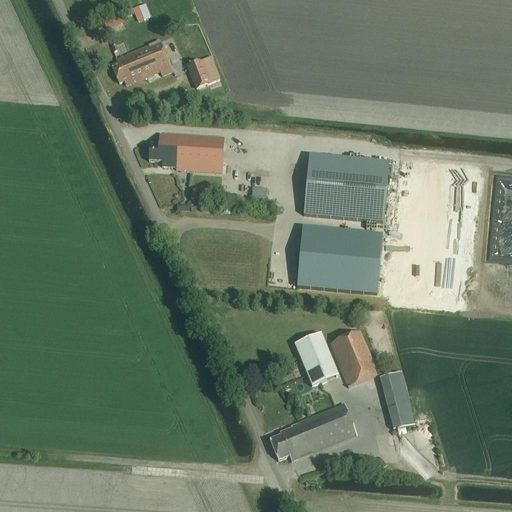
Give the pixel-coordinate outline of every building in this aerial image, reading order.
[(145,6),(134,10),(136,14),(141,12),(144,21),(150,19),(145,6)] [(135,15),(133,10),(120,15),(124,25),(127,24),(126,19),(135,15)] [(116,65),(112,66),(119,85),(125,83),(126,87),(161,73),(162,76),(171,73),(159,42),(115,60),(116,65)] [(211,57),(200,61),(210,86),(220,82),(211,57)] [(200,61),(186,67),(196,91),(210,86),(200,61)] [(221,173),(223,139),(160,136),(160,146),(150,146),(149,162),(163,163),(163,168),(177,169),(177,171),(221,173)] [(388,166),(307,158),(302,219),(381,228),(388,166)] [(253,190),(252,202),(266,203),(267,190),(253,190)] [(303,228),(297,288),(376,296),(382,236),(303,228)] [(379,376),(360,333),(330,346),(349,390),(379,376)] [(312,389),(338,378),(322,337),(295,348),(312,389)] [(413,429),(400,377),(379,382),(392,434),(413,429)] [(292,462),(356,437),(344,405),(299,423),(299,425),(292,428),(292,430),(281,434),(282,437),(270,442),(278,462),(290,457),(292,462)]
